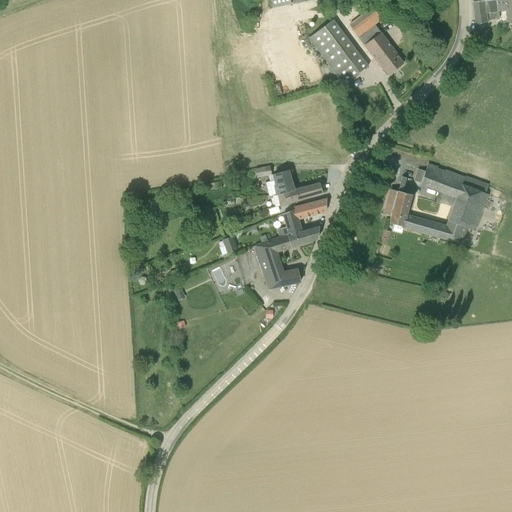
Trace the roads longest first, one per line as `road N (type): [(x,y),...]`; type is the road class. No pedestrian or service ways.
road 1 (tertiary): [(150,511),(170,438),(291,310),(351,169),(453,56),(463,0)]
road 2 (track): [(170,438),(0,364)]
